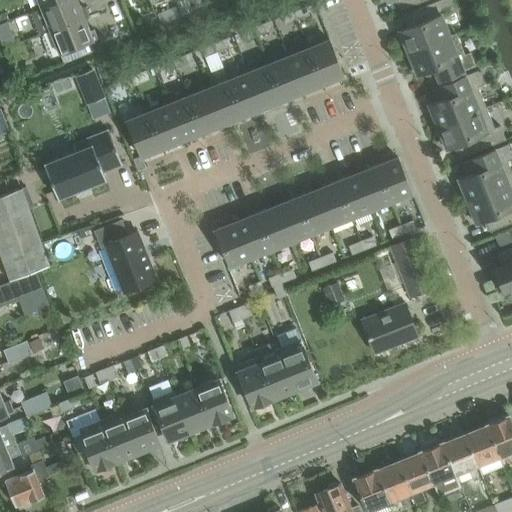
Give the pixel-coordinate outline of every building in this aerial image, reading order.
[(77,0),(62,0),(42,8),(31,12),(40,35),(45,33),(89,15),(85,6),(81,8),(77,0)] [(183,14),(192,10),(187,0),(182,0),(179,2),(183,14)] [(388,0),(398,0),(402,9),(425,0),(388,0)] [(454,10),(450,0),(438,0),(404,14),(409,26),(400,30),(404,39),(402,40),(407,53),(457,33),(457,32),(450,35),(442,15),(454,10)] [(310,15),(306,6),(294,11),(298,20),(310,15)] [(160,13),(163,22),(174,18),(170,9),(160,13)] [(298,20),(294,11),(282,16),(286,24),(298,20)] [(90,30),(85,17),(89,16),(89,15),(45,33),(43,38),(49,55),(53,56),(61,53),(64,62),(91,51),(87,42),(98,38),(94,28),(90,30)] [(143,21),(146,29),(157,25),(154,17),(143,21)] [(0,35),(5,47),(17,42),(8,21),(0,24),(0,35)] [(270,31),(266,22),(254,27),(258,36),(270,31)] [(258,36),(254,27),(242,32),(246,40),(258,36)] [(457,33),(407,53),(412,65),(414,64),(418,74),(427,71),(432,83),(476,65),(471,51),(465,54),(457,33)] [(226,38),(214,43),(218,52),(230,47),(226,38)] [(344,75),(330,40),(309,48),(323,83),(344,75)] [(218,52),(214,43),(202,48),(206,56),(218,52)] [(323,83),(309,48),(289,56),(303,91),(323,83)] [(190,63),(186,54),(174,59),(178,68),(190,63)] [(303,91),(289,56),(269,64),(283,99),(303,91)] [(178,68),(174,59),(162,64),(166,72),(178,68)] [(283,99),(269,64),(249,72),(263,107),(283,99)] [(88,103),(105,96),(94,69),(77,76),(88,103)] [(149,79),(146,70),(134,75),(138,84),(149,79)] [(434,113),(431,114),(436,127),(487,107),(478,86),(484,84),(478,70),(434,88),(439,100),(430,104),(434,113)] [(263,107),(249,72),(229,80),(243,115),(263,107)] [(138,84),(134,75),(122,80),(126,88),(138,84)] [(243,115),(229,80),(209,88),(223,123),(243,115)] [(223,123),(209,88),(189,96),(203,131),(223,123)] [(203,131),(189,96),(169,104),(183,139),(203,131)] [(183,139),(169,104),(149,112),(163,147),(183,139)] [(0,107),(0,134),(9,131),(0,107)] [(487,107),(436,127),(441,139),(444,138),(447,148),(456,144),(461,157),(506,139),(500,125),(495,127),(487,107)] [(163,147),(149,112),(128,120),(142,156),(163,147)] [(77,151),(45,164),(59,198),(76,191),(77,194),(91,188),(90,185),(107,178),(104,171),(123,164),(109,130),(74,144),(77,151)] [(511,158),(511,154),(508,144),(463,162),(468,174),(459,178),(463,187),(461,188),(466,201),(511,182),(511,170),(508,160),(511,158)] [(413,192),(398,157),(377,165),(392,201),(413,192)] [(392,201),(377,165),(357,173),(371,209),(392,201)] [(371,209),(357,173),(337,181),(351,217),(371,209)] [(351,217),(337,181),(317,189),(331,225),(351,217)] [(511,182),(466,201),(471,213),(473,212),(477,222),(486,218),(491,231),(511,222),(511,182)] [(23,188),(0,195),(0,250),(10,280),(12,279),(36,270),(51,265),(48,257),(24,187),(23,188)] [(331,225),(317,189),(297,197),(311,233),(331,225)] [(311,233),(297,197),(277,205),(291,241),(311,233)] [(291,241),(277,205),(257,213),(271,249),(291,241)] [(271,249),(257,213),(237,221),(251,257),(271,249)] [(123,220),(96,230),(103,246),(106,245),(125,292),(157,279),(138,231),(128,235),(127,232),(124,223),(123,220)] [(417,229),(413,220),(401,225),(405,233),(417,229)] [(251,257),(237,221),(216,230),(230,265),(251,257)] [(393,238),(405,233),(401,225),(389,229),(393,238)] [(495,235),(499,246),(511,241),(507,230),(495,235)] [(365,249),(377,245),(373,236),(361,241),(365,249)] [(412,237),(391,246),(411,296),(432,288),(412,237)] [(361,241),(349,245),(353,254),(365,249),(361,241)] [(511,246),(499,252),(504,264),(495,268),(499,278),(497,278),(502,292),(511,287),(511,246)] [(325,265),(337,261),(333,252),(321,257),(325,265)] [(313,270),(325,265),(321,257),(309,261),(313,270)] [(296,277),(293,268),(281,273),(284,282),(296,277)] [(13,280),(0,285),(0,305),(19,298),(26,315),(49,305),(37,272),(13,280)] [(281,273),(269,278),(273,286),(274,286),(282,282),(284,282),(281,273)] [(265,289),(261,281),(249,285),(253,294),(265,289)] [(287,295),(282,282),(274,286),(279,298),(287,295)] [(330,306),(345,301),(338,282),(323,288),(330,306)] [(252,315),(247,303),(238,307),(243,318),(252,315)] [(374,349),(402,338),(403,341),(419,335),(406,303),(363,320),(374,349)] [(243,318),(238,307),(229,310),(234,322),(243,318)] [(296,327),(277,335),(282,347),(279,348),(297,391),(310,386),(309,383),(318,380),(301,339),(296,327)] [(183,351),(192,347),(187,336),(178,339),(183,351)] [(40,337),(29,342),(34,352),(45,348),(40,337)] [(33,353),(28,340),(4,350),(9,363),(33,353)] [(277,341),(255,349),(258,356),(274,397),(282,395),(283,397),(297,391),(279,348),(277,341)] [(171,356),(166,344),(157,347),(162,359),(171,356)] [(157,347),(148,351),(153,363),(162,359),(157,347)] [(274,397),(258,356),(236,365),(253,408),(268,403),(267,400),(274,397)] [(119,376),(114,365),(105,368),(110,380),(119,376)] [(105,368),(96,372),(101,384),(110,380),(105,368)] [(234,416),(219,378),(197,387),(212,423),(219,420),(220,422),(234,416)] [(177,395),(175,390),(174,390),(191,433),(205,428),(204,426),(212,423),(197,387),(177,395)] [(11,400),(5,402),(0,389),(0,416),(10,413),(15,410),(11,400)] [(191,433),(174,390),(152,399),(168,440),(176,437),(177,439),(191,433)] [(50,407),(53,406),(47,391),(22,402),(28,416),(50,407)] [(59,403),(63,412),(74,407),(71,398),(59,403)] [(59,403),(53,406),(50,407),(54,416),(63,412),(59,403)] [(125,416),(123,410),(122,411),(140,454),(153,448),(152,446),(161,443),(146,408),(125,416)] [(140,454),(122,411),(101,419),(117,460),(125,457),(126,460),(140,454)] [(501,457),(511,452),(511,419),(510,414),(487,424),(501,457)] [(0,427),(0,450),(16,444),(12,432),(29,425),(26,416),(0,427)] [(117,460),(101,419),(79,428),(96,471),(111,465),(110,463),(117,460)] [(487,424),(465,433),(478,466),(479,466),(482,475),(504,466),(501,457),(487,424)] [(465,433),(443,442),(456,475),(478,466),(465,433)] [(24,440),(16,444),(20,454),(22,457),(30,453),(40,449),(36,440),(34,436),(24,440)] [(420,451),(434,484),(439,495),(461,486),(456,475),(443,442),(420,451)] [(11,457),(20,454),(16,444),(0,450),(0,472),(15,466),(11,457)] [(418,503),(426,500),(422,489),(434,484),(420,451),(398,459),(412,493),(414,492),(418,503)] [(6,480),(9,487),(8,490),(10,496),(13,498),(16,506),(18,505),(21,511),(32,506),(30,500),(32,499),(32,500),(45,495),(39,480),(50,475),(47,467),(43,459),(32,464),(34,468),(6,480)] [(398,459),(379,467),(376,468),(390,501),(390,502),(412,493),(398,459)] [(47,467),(50,475),(59,471),(56,463),(47,467)] [(354,478),(367,510),(390,501),(376,468),(354,478)] [(362,511),(360,506),(352,509),(342,483),(339,484),(335,482),(329,484),(328,488),(316,493),(320,503),(301,511),(362,511)] [(511,496),(494,504),(497,511),(499,511),(511,507),(511,496)]
